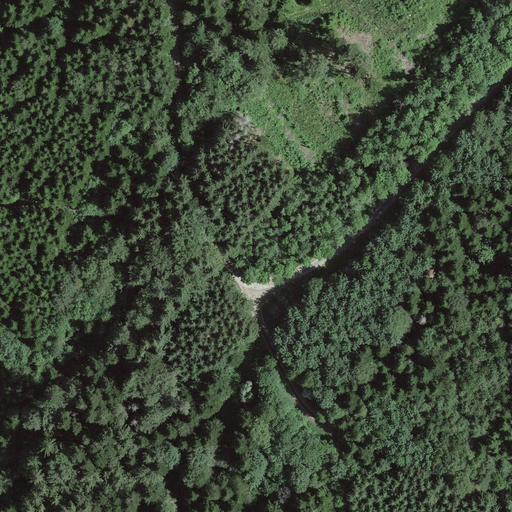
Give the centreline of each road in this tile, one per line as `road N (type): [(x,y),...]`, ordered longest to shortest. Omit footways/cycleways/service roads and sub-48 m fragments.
road 1 (track): [(511,70),(371,224),(299,274),(243,281),(222,257),(203,209),(181,123),(169,0)]
road 2 (track): [(243,281),(289,392),(357,441),(445,464),(511,494)]
road 3 (track): [(0,205),(82,210),(222,257)]
